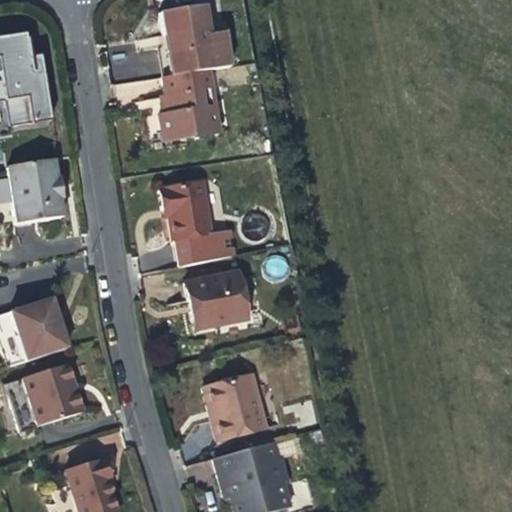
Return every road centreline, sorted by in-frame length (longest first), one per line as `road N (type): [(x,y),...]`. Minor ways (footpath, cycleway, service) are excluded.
road 1 (residential): [(75,0),(130,359),(177,511)]
road 2 (track): [(268,0),(368,511)]
